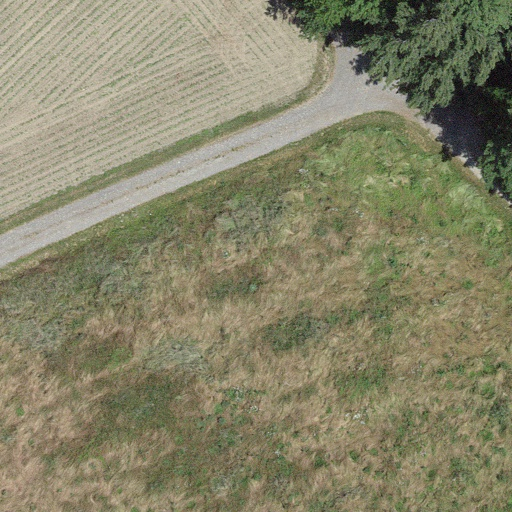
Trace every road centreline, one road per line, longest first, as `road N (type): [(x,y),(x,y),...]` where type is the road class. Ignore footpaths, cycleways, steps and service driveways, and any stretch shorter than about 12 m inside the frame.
road 1 (track): [(0,260),(396,84)]
road 2 (track): [(396,84),(511,197)]
